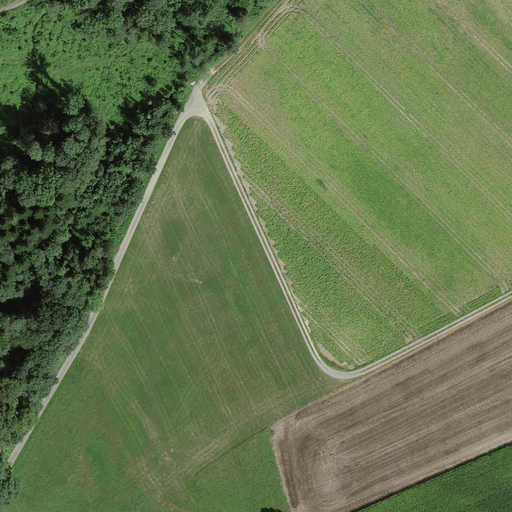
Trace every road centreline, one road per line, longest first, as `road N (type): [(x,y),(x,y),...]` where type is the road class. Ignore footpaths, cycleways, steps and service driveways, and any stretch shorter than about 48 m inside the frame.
road 1 (track): [(511,289),(352,373),(321,363),(191,95)]
road 2 (track): [(191,95),(84,330),(0,479)]
road 3 (track): [(278,0),(191,95)]
